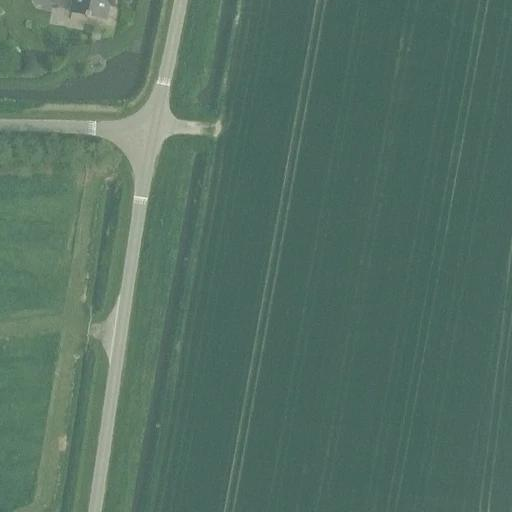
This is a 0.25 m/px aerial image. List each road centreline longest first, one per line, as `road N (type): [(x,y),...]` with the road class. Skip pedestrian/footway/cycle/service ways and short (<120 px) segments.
road 1 (unclassified): [(95,511),(153,127)]
road 2 (unclassified): [(0,125),(153,127)]
road 3 (unclassified): [(153,127),(179,0)]
